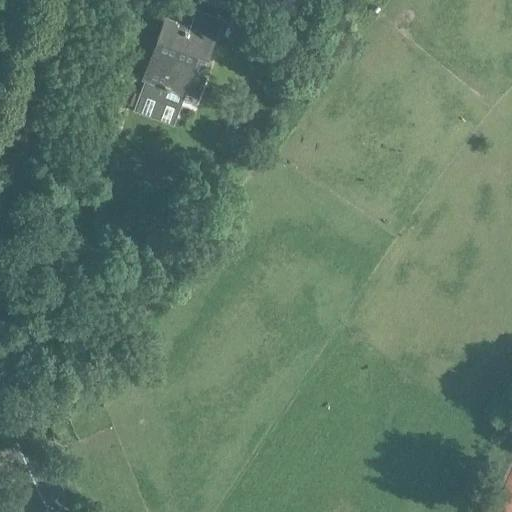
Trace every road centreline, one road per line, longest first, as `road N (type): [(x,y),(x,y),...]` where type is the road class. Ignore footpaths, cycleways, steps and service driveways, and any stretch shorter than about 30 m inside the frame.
road 1 (residential): [(0,215),(55,0)]
road 2 (tertiary): [(48,511),(0,394)]
